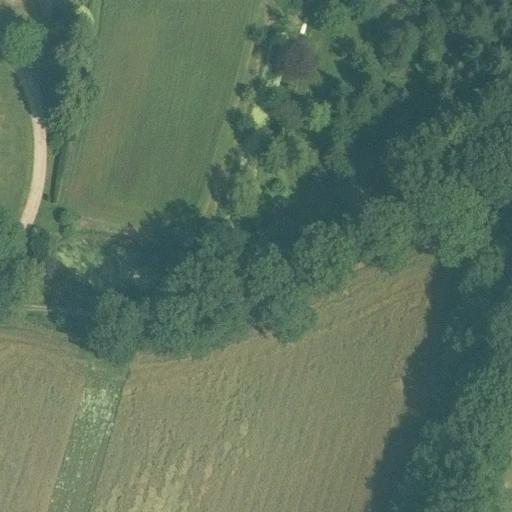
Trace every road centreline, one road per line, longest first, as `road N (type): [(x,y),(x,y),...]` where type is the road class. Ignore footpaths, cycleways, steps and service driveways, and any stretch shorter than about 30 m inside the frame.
road 1 (track): [(0,302),(114,318),(175,312),(327,258),(511,165)]
road 2 (track): [(0,272),(38,185),(26,81),(0,40)]
